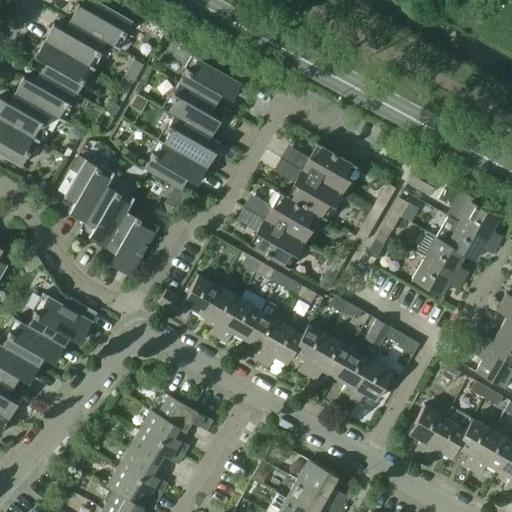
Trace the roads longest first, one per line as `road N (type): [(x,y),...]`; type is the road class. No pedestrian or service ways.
road 1 (secondary): [(511,173),(189,0)]
road 2 (residential): [(128,308),(174,235),(227,202),(281,102),(368,147)]
road 3 (residential): [(361,456),(428,333),(336,278)]
road 4 (residential): [(138,335),(0,487)]
road 5 (residential): [(128,308),(76,281),(14,193),(0,185)]
road 6 (residential): [(250,392),(182,511)]
road 7 (residential): [(361,456),(250,392)]
road 8 (residential): [(250,392),(166,340),(138,335)]
